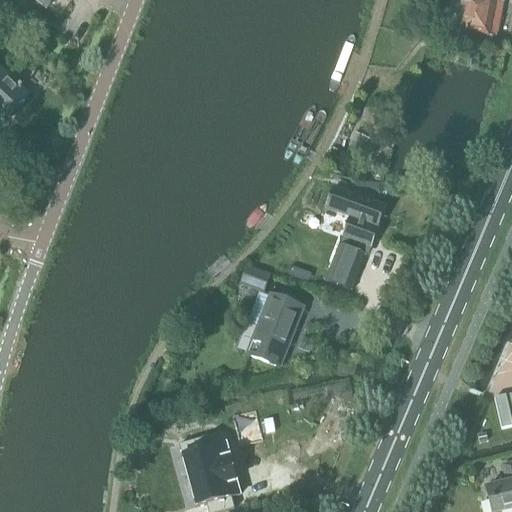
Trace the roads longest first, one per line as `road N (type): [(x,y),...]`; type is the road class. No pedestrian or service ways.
road 1 (secondary): [(366,511),(511,168)]
road 2 (unclassified): [(43,245),(138,0)]
road 3 (unclassified): [(0,374),(43,245)]
